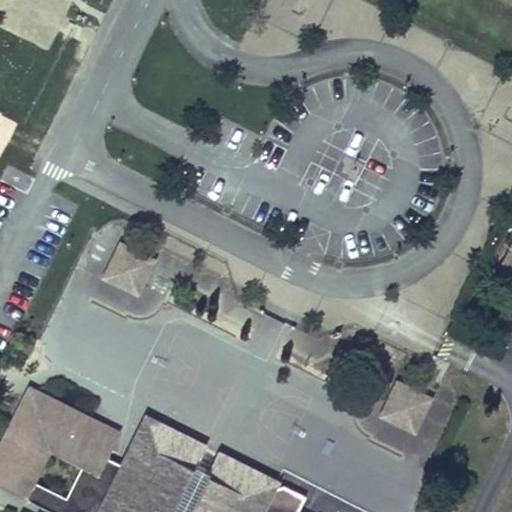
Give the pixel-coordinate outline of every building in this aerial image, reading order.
[(511,237),(499,264),(511,271),(511,237)] [(152,260),(120,244),(103,276),(136,293),(152,260)] [(429,398),(397,382),(381,415),(413,431),(429,398)] [(12,422),(0,445),(0,486),(51,511),(260,511),(267,498),(263,486),(258,483),(262,475),(230,459),(226,467),(221,464),(208,469),(205,476),(191,502),(194,510),(192,511),(97,511),(122,465),(106,457),(114,441),(82,425),(86,417),(29,388),(12,422)] [(114,441),(118,433),(86,417),(82,425),(114,441)] [(146,449),(159,423),(145,417),(133,441),(122,465),(97,511),(192,511),(194,510),(191,502),(205,476),(193,470),(205,447),(191,439),(178,464),(166,459),(163,465),(152,459),(155,453),(146,449)] [(191,439),(159,423),(146,449),(155,453),(152,459),(163,465),(166,459),(178,464),(191,439)] [(230,459),(217,452),(208,469),(221,464),(226,467),(230,459)] [(267,498),(276,482),(262,475),(258,483),(263,486),(267,498)]
